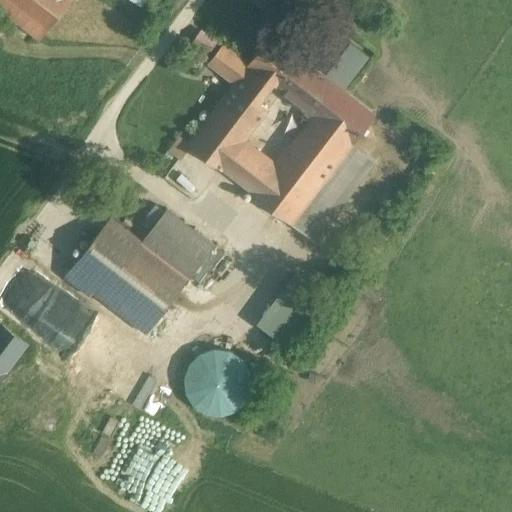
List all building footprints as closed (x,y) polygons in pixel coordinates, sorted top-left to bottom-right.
[(0,0),(0,11),(40,41),(69,0),(0,0)] [(308,62),(272,34),(249,64),(224,45),(210,63),(236,83),(256,98),(270,79),(285,91),(308,62)] [(365,61),(348,48),(333,66),(351,79),(365,61)] [(376,114),(308,62),(285,91),(352,143),(353,143),(376,114)] [(190,144),(189,145),(191,146),(222,170),(223,168),(245,140),(268,109),(255,99),(256,98),(236,83),(190,144)] [(255,192),(254,194),(291,223),(352,143),(315,114),(277,164),(255,192)] [(181,137),(170,151),(181,159),(191,146),(189,145),(190,144),(181,137)] [(277,164),(245,140),(223,168),(255,192),(277,164)] [(352,143),(291,223),(315,241),(376,161),(353,143),(352,143)] [(215,245),(167,208),(143,240),(190,277),(215,245)] [(143,240),(111,216),(64,276),(90,296),(94,291),(148,332),(190,277),(143,240)] [(200,279),(232,245),(236,249),(242,243),(223,225),(212,237),(220,245),(193,273),(200,279)] [(292,346),(327,294),(293,272),(259,324),(292,346)] [(0,373),(24,341),(1,324),(0,324),(0,373)] [(99,335),(81,362),(119,387),(137,360),(99,335)] [(247,393),(249,380),(246,368),(239,357),(229,350),(216,348),(204,351),(193,358),(186,368),(184,381),(186,393),(194,404),(204,411),(217,413),(229,410),(240,403),(247,393)]
